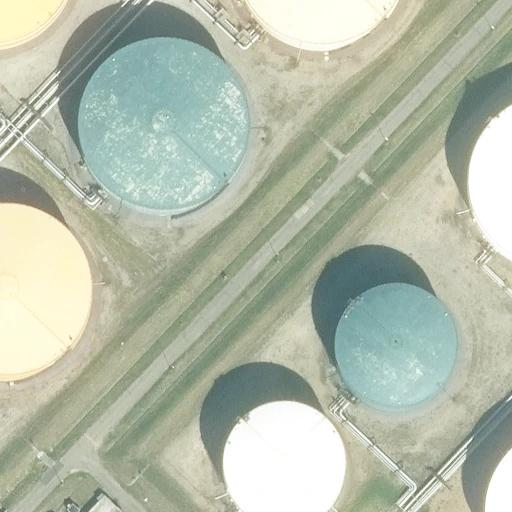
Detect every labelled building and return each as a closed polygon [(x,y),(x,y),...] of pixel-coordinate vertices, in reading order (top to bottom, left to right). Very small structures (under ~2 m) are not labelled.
[(0,0),(0,44),(10,43),(22,39),(33,34),(43,26),(52,18),(60,8),(64,0),(0,0)] [(246,0),(251,8),(258,18),(261,21),(266,26),(278,34),(289,39),(301,43),(314,45),(326,45),(339,43),(351,39),(362,34),(373,26),(382,18),(389,8),(393,0),(246,0)] [(242,139),(242,126),(241,113),(237,101),(232,90),(225,79),(217,70),(207,62),(196,55),(185,51),(172,48),(160,47),(147,48),(135,51),(123,55),(112,62),(102,70),(94,79),(87,90),(82,101),(79,114),(77,126),(78,139),(80,151),(84,163),(90,174),(98,184),(108,194),(118,200),(129,206),(141,209),(154,211),(166,211),(179,209),(191,206),(202,200),(212,193),(222,184),(229,174),(235,163),(239,151),(242,139)] [(511,107),(504,112),(494,119),(486,127),(479,137),(473,147),(469,158),(466,170),(465,181),(466,193),(468,205),(472,216),(477,227),(484,236),(492,245),(502,252),(511,258),(511,107)] [(83,303),(84,291),(83,280),(80,268),(75,258),(70,248),(63,239),(54,231),(45,224),(35,219),(24,215),(13,212),(1,212),(0,211),(0,376),(7,376),(18,375),(30,371),(40,367),(50,361),(59,353),(66,345),(73,335),(78,325),(81,314),(83,303)] [(446,360),(447,348),(446,337),(442,326),(437,316),(430,307),(421,300),(411,294),(400,291),(389,290),(377,291),(366,294),(356,300),(347,307),(340,316),(334,326),(331,337),(330,348),(331,359),(334,370),(340,380),(347,389),(356,397),(366,402),(377,405),(388,406),(399,405),(410,402),(421,397),(429,390),(437,381),(442,371),(446,360)] [(337,479),(338,468),(338,457),(335,446),(329,436),(323,427),(314,419),(304,413),(294,410),(283,408),(271,408),(260,411),(250,415),(240,422),(232,430),(226,439),(222,450),(219,461),(219,472),(221,483),(225,494),(231,503),(238,511),(239,511),(317,511),(321,509),(329,500),(334,490),(337,479)] [(511,511),(511,449),(507,454),(500,463),(494,472),(489,483),(486,494),(484,505),(483,511),(511,511)] [(118,511),(104,497),(89,511),(118,511)]
